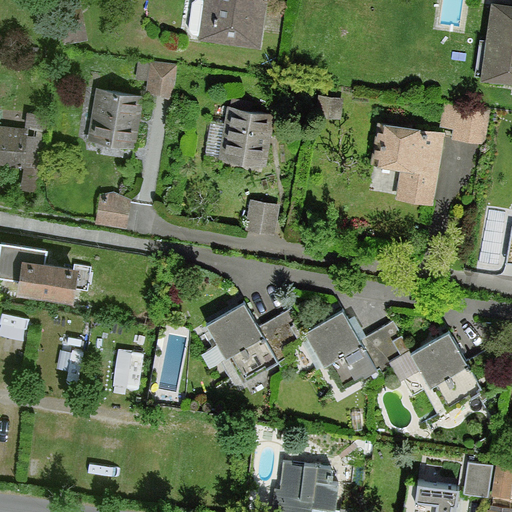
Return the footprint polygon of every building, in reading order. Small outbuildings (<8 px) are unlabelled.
[(262,47),(268,0),(205,0),(200,39),(262,47)] [(511,5),(491,3),(481,78),(511,82),(511,5)] [(64,45),(89,40),(82,6),(58,11),(64,45)] [(178,64),(153,61),(149,91),(174,93),(178,64)] [(136,150),(143,96),(97,90),(89,143),(136,150)] [(345,99),(321,95),(318,114),(342,117),(345,99)] [(487,111),(444,103),(441,124),(453,126),(452,136),(482,141),(487,111)] [(28,128),(0,124),(0,158),(25,162),(22,188),(39,191),(49,114),(30,111),(28,128)] [(268,168),(276,118),(231,111),(223,160),(268,168)] [(395,195),(432,202),(443,131),(381,120),(374,162),(400,166),(395,195)] [(98,223),(129,227),(133,198),(102,194),(98,223)] [(280,204),(253,200),(248,230),(276,234),(280,204)] [(478,205),(474,257),(507,259),(511,207),(478,205)] [(24,257),(20,285),(72,293),(76,265),(24,257)] [(258,326),(243,300),(207,320),(242,381),(278,361),(258,326)] [(258,326),(278,361),(281,366),(291,360),(284,348),(300,339),(298,336),(307,331),(306,330),(293,307),(258,326)] [(360,340),(340,308),(306,330),(307,331),(342,389),(376,368),(360,340)] [(395,320),(360,340),(376,368),(381,376),(395,368),(391,362),(412,350),(395,320)] [(467,360),(449,329),(412,350),(447,410),(483,389),(467,360)] [(143,389),(149,348),(123,344),(117,385),(143,389)] [(335,507),(338,479),(330,478),(331,462),(283,457),(281,483),(275,483),(271,511),(311,511),(313,505),(335,507)] [(493,461),(469,457),(463,490),(487,495),(493,461)] [(511,468),(511,461),(499,460),(493,493),(507,496),(511,468)] [(453,511),(459,480),(408,473),(402,511),(453,511)]
